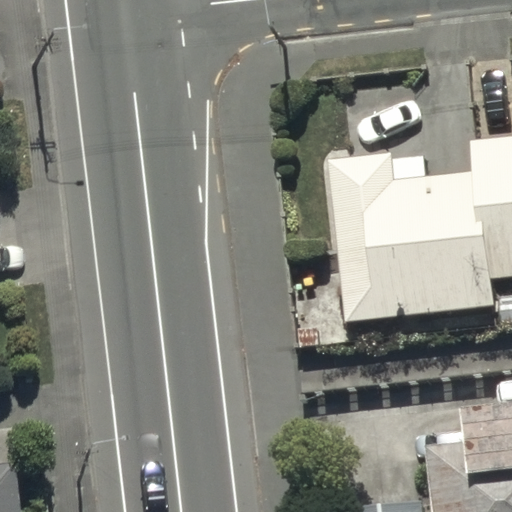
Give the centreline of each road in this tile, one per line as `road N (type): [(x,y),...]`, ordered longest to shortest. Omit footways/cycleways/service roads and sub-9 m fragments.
road 1 (tertiary): [(181,511),(125,13)]
road 2 (residential): [(125,13),(250,0)]
